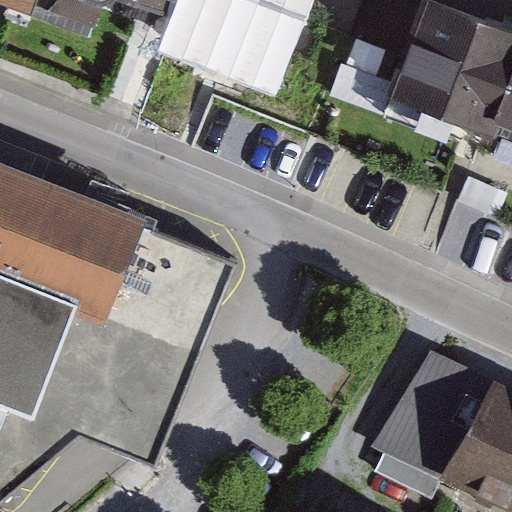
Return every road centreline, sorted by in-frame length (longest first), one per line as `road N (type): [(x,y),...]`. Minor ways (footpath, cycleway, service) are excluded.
road 1 (residential): [(0,117),(295,235)]
road 2 (residential): [(511,332),(295,235)]
